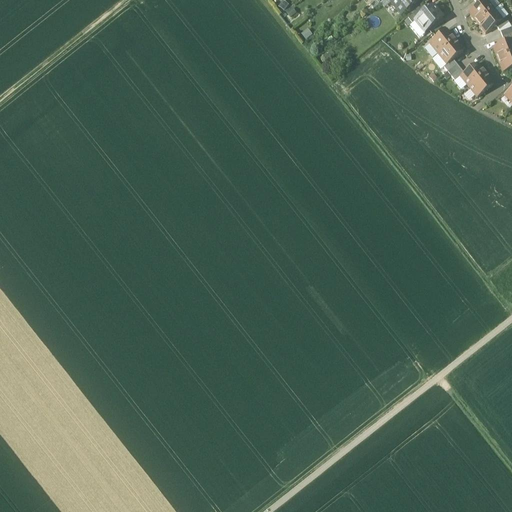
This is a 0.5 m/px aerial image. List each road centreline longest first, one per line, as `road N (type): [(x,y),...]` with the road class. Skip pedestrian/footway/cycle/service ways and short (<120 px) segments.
road 1 (track): [(0,100),(125,0),(261,0),(511,309)]
road 2 (track): [(269,511),(511,320)]
